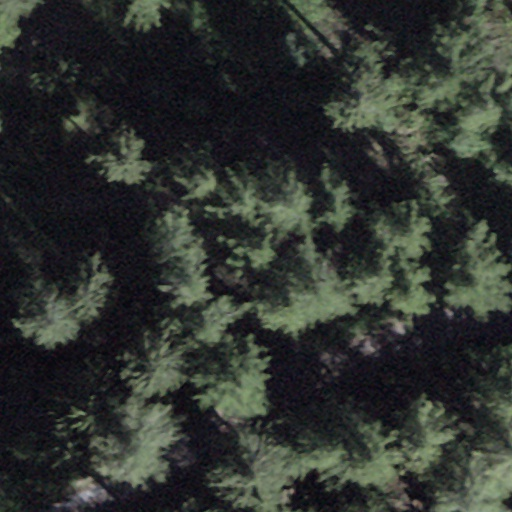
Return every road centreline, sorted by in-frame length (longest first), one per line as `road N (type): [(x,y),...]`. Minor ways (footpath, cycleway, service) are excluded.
road 1 (track): [(279,418),(426,339),(511,309)]
road 2 (track): [(74,511),(279,418)]
